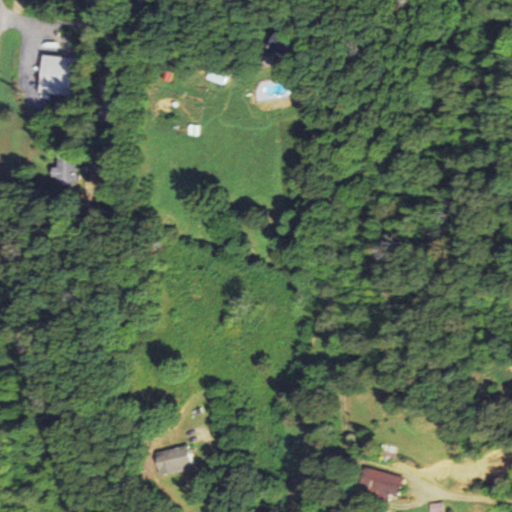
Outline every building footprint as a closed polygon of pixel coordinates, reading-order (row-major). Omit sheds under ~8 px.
[(259,50),(283,61),(290,44),(267,34),(259,50)] [(78,58),(43,54),(39,93),(75,96),(78,58)] [(79,162),(61,159),(59,168),(53,166),(51,175),(60,177),(58,184),(76,188),(79,175),(77,175),(79,162)] [(153,453),(158,476),(194,468),(189,445),(153,453)] [(403,477),(364,467),(358,491),(396,501),(403,477)] [(430,511),(444,511),(443,503),(429,504),(430,511)]
